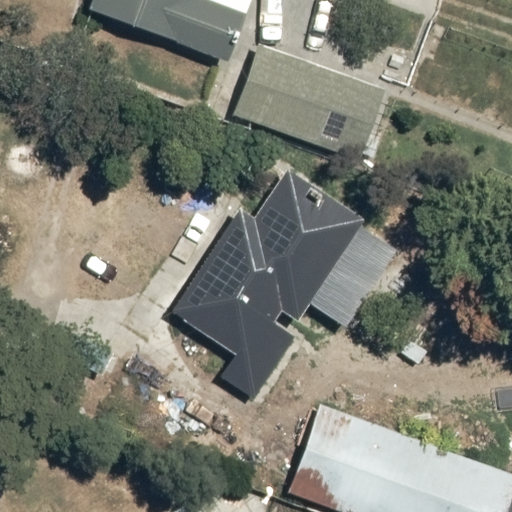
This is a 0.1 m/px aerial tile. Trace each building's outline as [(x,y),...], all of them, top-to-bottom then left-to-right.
[(84,0),(84,3),(228,59),(250,0),(84,0)] [(264,125),(332,151),(328,164),(356,174),(373,128),(387,91),(258,42),(231,113),(264,125)] [(371,219),(279,163),(254,204),(243,198),(231,217),(222,212),(163,308),(274,376),(371,219)] [(55,255),(68,210),(41,202),(28,247),(55,255)] [(131,338),(111,364),(148,394),(169,367),(131,338)] [(183,511),(176,501),(160,511),(183,511)]
